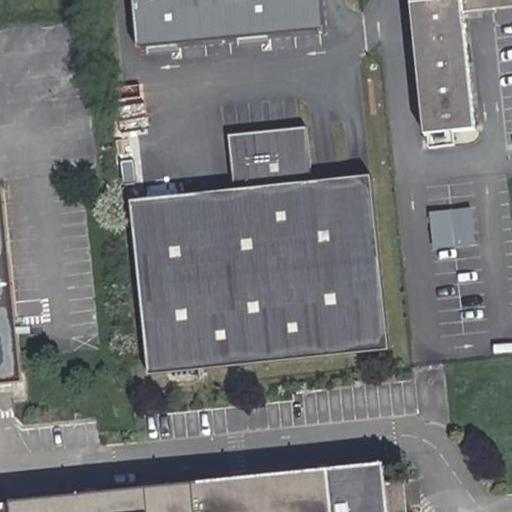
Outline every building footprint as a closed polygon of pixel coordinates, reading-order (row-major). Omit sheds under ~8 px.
[(130,0),(136,49),(323,33),(319,0),(130,0)] [(464,11),(463,0),(412,0),(426,132),(477,126),(464,11)] [(511,0),(463,0),(464,11),(511,6),(511,0)] [(315,183),(309,128),(231,136),(237,191),(134,202),(153,377),(393,351),(374,176),(315,183)] [(0,247),(13,374),(25,383),(4,186),(0,186),(0,247)] [(434,249),(477,244),(472,206),(430,211),(434,249)] [(0,247),(0,375),(13,374),(0,247)] [(13,374),(0,375),(0,386),(25,383),(13,374)] [(406,511),(402,465),(11,503),(12,511),(406,511)]
